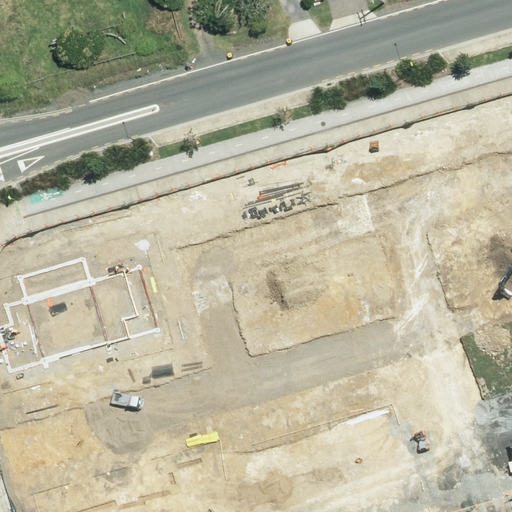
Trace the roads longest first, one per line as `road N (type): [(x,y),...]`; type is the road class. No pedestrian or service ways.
road 1 (tertiary): [(511,3),(186,93)]
road 2 (tertiary): [(186,93),(154,120),(0,173)]
road 3 (tertiary): [(0,135),(118,101),(186,93)]
